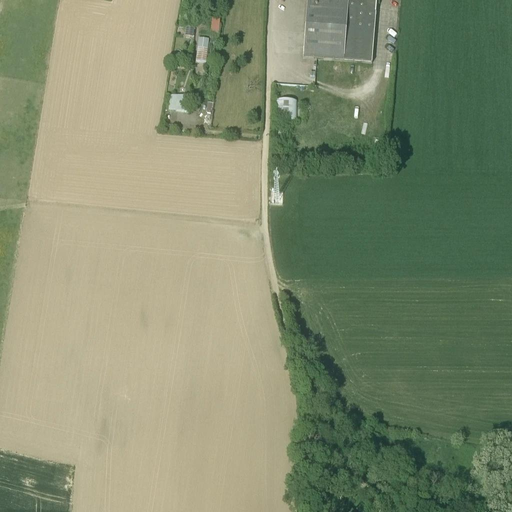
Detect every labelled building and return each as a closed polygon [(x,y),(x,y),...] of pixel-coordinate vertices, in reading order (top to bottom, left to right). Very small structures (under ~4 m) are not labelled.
[(336,0),(307,0),(303,59),(372,64),(376,3),(356,2),(336,0)] [(219,22),(212,21),(211,33),(219,34),(219,22)] [(195,63),(205,65),(208,40),(199,39),(195,63)] [(188,98),(170,96),(169,111),(187,113),(188,98)] [(275,101),(274,122),(297,122),(297,102),(275,101)]
